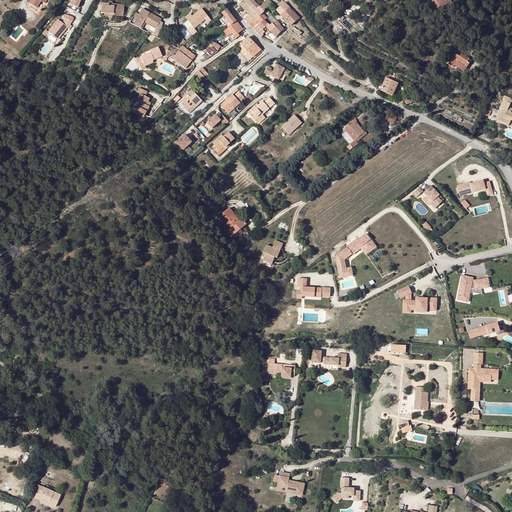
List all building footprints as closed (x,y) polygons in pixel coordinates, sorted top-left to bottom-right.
[(72,0),(69,7),(76,9),(79,4),(78,2),(79,0),(72,0)] [(132,17),(141,1),(138,0),(133,0),(126,13),(132,17)] [(239,5),(240,5),(243,9),(248,5),(250,8),(255,3),(252,0),(238,0),(236,2),(239,5)] [(438,13),(449,6),(444,0),(434,0),(431,3),(438,13)] [(265,10),(271,5),(266,1),(259,7),(254,12),(259,17),(261,14),(263,12),(265,10)] [(112,2),(108,2),(108,4),(103,3),(102,13),(105,13),(113,14),(113,15),(123,16),(124,5),(114,4),(114,6),(112,6),(112,4),(112,2)] [(243,9),(246,12),(248,15),(253,20),(254,21),(259,17),(254,12),(259,7),(255,3),(250,8),(248,5),(243,9)] [(279,8),(276,11),(290,27),(299,19),(284,3),(279,8)] [(156,29),(160,21),(161,20),(143,9),(140,15),(138,18),(134,25),(140,28),(144,22),(156,29)] [(197,32),(195,29),(208,17),(201,9),(193,16),(188,20),(188,21),(184,24),(190,31),(193,35),(197,32)] [(224,22),(228,27),(229,27),(236,22),(229,13),(224,17),(227,20),(224,22)] [(247,16),(244,13),(241,16),(249,23),(253,20),(248,15),(247,16)] [(261,19),(259,17),(254,21),(253,20),(249,23),(254,29),(257,26),(258,26),(263,21),(261,19)] [(58,20),(48,32),(58,39),(65,31),(67,28),(69,29),(72,26),(64,21),(62,24),(58,20)] [(152,35),(158,38),(160,36),(160,33),(162,23),(160,21),(156,29),(152,35)] [(264,22),(263,21),(258,26),(262,31),(266,27),(267,26),(264,22)] [(277,22),(276,21),(270,27),(268,25),(267,26),(266,27),(271,33),(275,30),(278,27),(280,26),(277,22)] [(228,28),(237,39),(240,36),(238,34),(243,30),(236,22),(229,27),(228,28)] [(264,33),(262,31),(258,26),(257,26),(254,29),(262,38),(263,35),(264,33)] [(272,33),(276,38),(284,30),(280,26),(278,27),(275,30),(271,33),(272,33)] [(234,40),(237,39),(228,28),(226,30),(234,40)] [(241,44),(249,54),(253,57),(261,50),(248,37),(242,43),(241,44)] [(221,47),(213,41),(210,45),(218,51),(221,47)] [(173,58),(173,59),(185,68),(195,56),(182,46),(175,55),(173,58)] [(162,56),(158,47),(150,51),(150,53),(135,60),(137,65),(139,64),(140,67),(142,70),(154,65),(152,60),(153,59),(154,60),(162,56)] [(448,65),(453,68),(455,66),(464,72),(466,68),(464,67),(469,60),(469,59),(461,54),(459,57),(455,55),(454,56),(453,56),(450,59),(448,58),(446,62),(449,64),(448,65)] [(290,72),(277,65),(273,72),(271,70),(272,69),(267,66),(264,73),(268,75),(268,74),(278,80),(282,73),(287,76),(290,72)] [(336,68),(329,65),(327,70),(334,73),(336,68)] [(207,81),(211,77),(202,68),(199,72),(207,81)] [(195,75),(204,84),(207,81),(199,72),(195,75)] [(394,91),(397,85),(400,86),(402,81),(400,80),(388,74),(386,79),(380,91),(392,96),(394,91)] [(137,93),(139,94),(145,97),(147,92),(139,88),(137,93)] [(202,101),(192,90),(179,102),(186,110),(190,106),(188,104),(190,101),(195,107),(196,107),(202,101)] [(221,105),(221,106),(223,108),(226,111),(232,106),(234,108),(240,103),(239,102),(244,98),(239,92),(234,96),(232,94),(228,99),(226,100),(221,105)] [(138,97),(136,101),(139,103),(137,107),(146,111),(147,111),(149,106),(146,105),(148,102),(149,98),(145,97),(139,94),(138,97)] [(505,96),(503,100),(504,101),(501,108),(502,108),(496,121),(508,126),(511,121),(511,113),(507,111),(508,108),(511,100),(505,96)] [(266,101),(271,107),(275,104),(269,98),(266,101)] [(188,104),(190,106),(186,110),(190,113),(195,107),(190,101),(188,104)] [(262,102),(258,105),(256,107),(255,106),(251,110),(254,113),(250,116),(256,121),(259,119),(259,118),(258,117),(261,114),(262,115),(263,115),(269,109),(264,103),(262,102)] [(144,117),(146,111),(137,107),(134,106),(132,112),(144,117)] [(381,116),(386,117),(385,120),(392,123),(395,116),(388,113),(380,110),(378,114),(381,116)] [(209,120),(207,122),(212,128),(221,120),(225,125),(229,122),(223,115),(219,119),(215,114),(212,118),(209,120)] [(259,119),(256,121),(258,124),(265,118),(264,116),(263,115),(262,115),(261,114),(258,117),(259,118),(259,119)] [(302,123),(294,115),(282,127),(290,134),(302,123)] [(346,131),(354,141),(350,144),(347,147),(350,150),(357,144),(356,142),(355,140),(364,133),(355,123),(356,123),(353,120),(340,132),(342,135),(346,131)] [(346,131),(342,135),(350,144),(354,141),(346,131)] [(220,141),(218,139),(213,144),(214,145),(219,150),(224,146),(225,147),(228,145),(234,139),(228,132),(223,137),(224,137),(220,141)] [(364,133),(355,140),(356,142),(367,134),(365,132),(364,133)] [(192,142),(185,135),(177,143),(184,150),(192,142)] [(219,150),(214,145),(211,147),(219,155),(220,155),(229,146),(228,145),(225,147),(220,152),(219,150)] [(484,183),(483,180),(470,184),(470,182),(457,186),(460,196),(467,194),(466,191),(472,190),(472,192),(473,193),(485,189),(486,191),(491,190),(489,182),(484,183)] [(430,186),(423,192),(426,196),(431,201),(429,203),(430,204),(434,209),(444,200),(430,186)] [(420,188),(413,194),(417,197),(423,191),(420,188)] [(431,201),(426,196),(423,199),(428,206),(430,204),(429,203),(431,201)] [(229,209),(222,214),(227,220),(225,221),(232,228),(228,232),(232,237),(234,235),(240,230),(243,227),(239,222),(240,222),(229,209)] [(423,225),(427,231),(431,228),(426,222),(423,225)] [(336,256),(338,270),(346,269),(344,259),(345,259),(344,258),(347,256),(348,257),(352,254),(358,250),(358,249),(360,247),(361,248),(366,255),(376,247),(366,234),(358,240),(357,239),(349,245),(350,246),(347,248),(336,256)] [(283,244),(275,240),(272,247),(266,245),(263,252),(265,253),(262,260),(272,264),(275,257),(277,258),(283,244)] [(346,269),(338,270),(340,278),(353,275),(351,268),(346,269)] [(474,282),(472,282),(473,278),(462,276),(457,300),(468,302),(470,292),(470,289),(475,288),(475,289),(481,288),(489,287),(487,278),(474,281),(474,282)] [(300,287),(300,290),(302,291),(302,296),(321,297),(330,297),(330,288),(322,288),(321,289),(306,287),(307,279),(298,278),(298,287),(300,287)] [(412,293),(408,286),(397,292),(400,298),(406,296),(411,293),(412,293)] [(507,289),(498,291),(501,306),(510,304),(507,289)] [(416,301),(411,301),(411,310),(416,310),(416,309),(427,310),(427,307),(430,307),(430,308),(436,308),(437,298),(427,298),(416,298),(416,301)] [(474,330),(475,336),(478,335),(479,336),(483,335),(483,336),(500,331),(497,323),(474,330)] [(470,339),(476,337),(475,336),(474,330),(467,331),(470,339)] [(405,353),(406,346),(391,345),(390,352),(405,353)] [(321,351),(312,350),(311,362),(320,363),(320,361),(321,357),(321,351)] [(346,354),(337,353),(337,358),(330,357),(330,358),(323,357),(323,361),(323,364),(338,365),(338,367),(345,367),(346,354)] [(481,360),(481,353),(474,353),(473,364),(482,365),(483,360),(481,360)] [(268,363),(267,374),(276,374),(277,373),(281,373),(281,377),(291,378),(291,376),(294,376),(295,366),(274,364),(275,359),(268,358),(268,360),(268,363)] [(490,369),(481,368),(477,368),(476,369),(473,369),(471,369),(471,372),(469,372),(469,384),(470,384),(470,389),(472,389),(478,389),(478,378),(492,378),(492,372),(490,372),(490,369)] [(492,381),(492,378),(478,378),(478,389),(472,389),(472,400),(480,400),(481,381),(492,381)] [(415,400),(414,410),(417,410),(425,411),(426,402),(427,402),(427,392),(425,392),(425,388),(415,387),(415,388),(415,391),(415,400)] [(279,475),(276,490),(286,492),(286,491),(302,494),(304,484),(304,483),(293,481),(293,483),(288,483),(288,480),(289,477),(279,475)] [(348,488),(349,478),(341,477),(340,487),(342,487),(341,494),(337,493),(331,498),(335,503),(341,498),(348,498),(348,495),(353,496),(353,497),(359,498),(360,491),(353,490),(354,488),(348,488)] [(42,486),(38,494),(42,495),(40,499),(44,501),(45,499),(50,501),(49,504),(56,507),(61,495),(42,486)]
